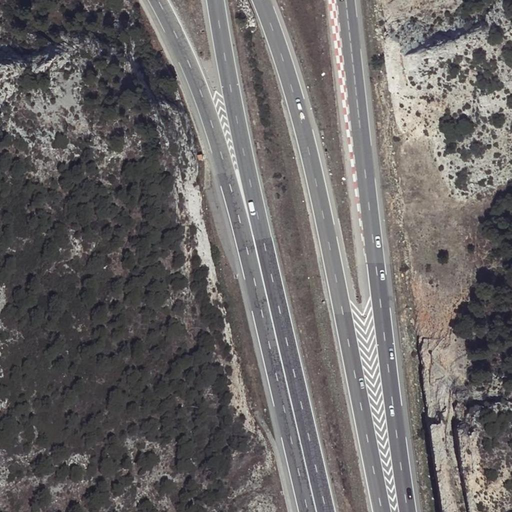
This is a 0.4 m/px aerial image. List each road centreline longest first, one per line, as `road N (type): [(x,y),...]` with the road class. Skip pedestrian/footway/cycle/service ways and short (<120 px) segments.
road 1 (motorway): [(159,0),(201,90),(236,205),(308,511)]
road 2 (motorway): [(383,511),(324,215),(263,0)]
road 3 (motorway): [(215,0),(327,511)]
road 4 (motorway): [(408,511),(345,0)]
